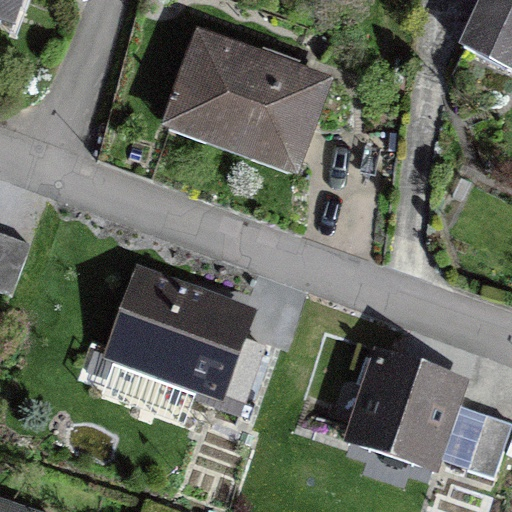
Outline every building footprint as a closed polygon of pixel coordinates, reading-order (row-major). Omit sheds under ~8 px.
[(0,0),(0,25),(10,29),(20,0),(0,0)] [(511,0),(488,0),(469,43),(497,56),(511,62),(511,0)] [(197,34),(163,135),(293,179),(328,78),(197,34)] [(29,245),(0,235),(0,293),(11,297),(29,245)] [(150,284),(122,365),(242,407),(270,325),(150,284)] [(381,356),(353,455),(434,478),(463,379),(381,356)] [(493,476),(510,425),(469,411),(451,462),(493,476)] [(0,511),(28,511),(0,501),(0,511)]
